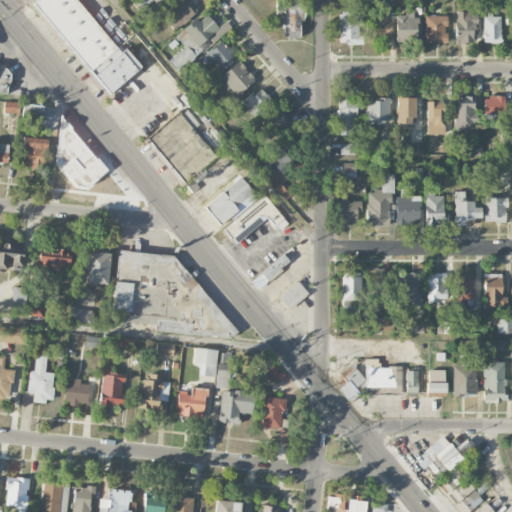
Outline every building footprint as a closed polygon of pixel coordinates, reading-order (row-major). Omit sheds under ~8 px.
[(35,0),(32,3),(107,96),(142,69),(124,47),(119,51),(77,0),(35,0)] [(137,0),(145,10),(157,0),(137,0)] [(175,31),(196,11),(186,0),(176,0),(161,15),(175,31)] [(302,38),(301,0),(275,0),(275,16),(282,16),(282,39),(302,38)] [(390,11),(380,11),(380,20),(366,21),(366,42),(377,42),(376,38),(391,38),(390,11)] [(175,38),(193,58),(214,40),(215,42),(231,28),(225,21),(218,28),(204,12),(175,38)] [(456,44),(476,44),(475,12),(455,13),(456,44)] [(338,44),(362,44),(362,35),(360,35),(361,13),(339,13),(338,44)] [(395,14),(396,43),(417,42),(416,14),(395,14)] [(483,43),(501,43),(501,17),(491,17),(491,15),(482,15),(483,43)] [(424,43),(446,43),(446,16),(425,16),(424,43)] [(152,33),(156,23),(146,20),(142,29),(152,33)] [(208,66),(212,61),(220,69),(235,55),(221,40),(201,59),(208,66)] [(234,96),(255,82),(241,61),(220,75),(234,96)] [(5,69),(0,68),(0,93),(6,94),(8,82),(9,82),(10,74),(5,69)] [(242,103),(255,119),(274,103),(260,87),(242,103)] [(454,131),(476,131),(476,96),(454,97),(454,131)] [(504,97),(484,96),(484,121),(504,122),(504,97)] [(396,126),(414,126),(414,98),(396,98),(396,126)] [(361,100),(338,99),(337,135),(349,135),(349,125),(354,125),(355,109),(361,110),(361,100)] [(365,100),(366,123),(389,122),(389,100),(365,100)] [(4,102),(3,113),(19,115),(20,104),(4,102)] [(427,135),(445,135),(444,102),(426,102),(427,135)] [(24,105),(22,116),(37,117),(36,128),(56,131),(58,112),(56,109),(24,105)] [(254,124),(266,141),(290,125),(278,107),(254,124)] [(215,158),(180,112),(146,138),(181,184),(215,158)] [(71,130),(68,135),(74,142),(73,143),(91,165),(83,171),(73,159),(62,169),(75,186),(88,188),(107,171),(71,130)] [(47,141),(22,138),(21,147),(24,148),(22,166),(44,169),(47,141)] [(423,142),(408,142),(408,154),(423,155),(423,142)] [(358,143),(339,143),(339,155),(358,155),(358,143)] [(262,157),(278,175),(293,162),(277,144),(262,157)] [(0,161),(7,163),(8,154),(0,153),(0,161)] [(356,163),(343,164),(344,178),(356,178),(356,163)] [(391,174),(381,174),(381,192),(364,192),(365,228),(391,227),(391,174)] [(204,208),(220,228),(256,197),(240,178),(204,208)] [(275,188),(285,200),(295,192),(285,180),(275,188)] [(395,225),(420,224),(420,197),(412,197),(412,194),(395,195),(395,225)] [(222,230),(230,240),(263,213),(277,230),(286,223),(264,196),(222,230)] [(443,196),(425,196),(424,224),(447,225),(448,211),(442,211),(443,196)] [(506,198),(484,198),(484,223),(506,222),(506,198)] [(357,223),(358,200),(337,200),(337,222),(357,223)] [(473,202),(454,201),(453,226),(473,226),(473,218),(480,218),(480,208),(473,208),(473,202)] [(24,250),(11,249),(0,247),(0,268),(6,269),(7,258),(10,258),(12,258),(11,266),(22,267),(24,250)] [(70,251),(38,248),(36,270),(51,272),(52,268),(58,269),(58,275),(68,276),(70,251)] [(173,256),(117,250),(109,327),(230,340),(239,332),(173,256)] [(87,252),(110,255),(106,287),(84,284),(87,252)] [(282,255),(260,273),(266,281),(288,263),(282,255)] [(421,306),(421,284),(418,284),(418,273),(405,273),(405,278),(396,278),(396,305),(421,306)] [(358,323),(360,274),(342,274),(341,323),(358,323)] [(446,301),(445,274),(426,274),(426,302),(446,301)] [(454,274),(455,311),(466,311),(465,299),(474,299),(473,274),(454,274)] [(501,298),(501,274),(483,274),(484,308),(506,308),(506,297),(501,298)] [(362,295),(372,294),(372,299),(383,298),(382,275),(361,276),(362,295)] [(298,282),(279,298),(289,310),(308,294),(298,282)] [(26,287),(12,286),(11,308),(25,309),(26,287)] [(27,304),(25,315),(41,318),(43,307),(27,304)] [(70,309),(68,320),(94,324),(96,313),(70,309)] [(363,333),(391,334),(392,317),(363,317),(363,333)] [(496,334),(510,334),(510,320),(497,319),(496,334)] [(0,342),(22,343),(23,328),(0,326),(0,342)] [(100,348),(101,338),(86,336),(84,347),(100,348)] [(135,352),(135,339),(117,339),(116,351),(135,352)] [(173,356),(174,345),(156,344),(155,355),(173,356)] [(198,376),(214,377),(216,350),(194,348),(194,364),(199,364),(198,376)] [(46,356),(35,355),(34,371),(28,371),(27,393),(33,394),(32,401),(52,402),(54,373),(45,373),(46,356)] [(0,397),(10,398),(11,370),(3,370),(4,357),(0,356),(0,397)] [(365,360),(365,381),(365,389),(365,395),(400,395),(400,368),(388,368),(388,369),(379,369),(379,365),(377,365),(377,360),(365,360)] [(287,374),(276,363),(263,374),(274,386),(287,374)] [(504,363),(483,363),(483,402),(504,402),(504,363)] [(475,395),(476,366),(452,365),(452,395),(475,395)] [(355,369),(344,378),(347,382),(338,389),(350,403),(365,389),(365,381),(355,369)] [(230,371),(216,370),(215,388),(229,389),(230,371)] [(444,370),(428,371),(428,383),(426,383),(427,397),(446,397),(445,383),(444,383),(444,370)] [(417,371),(406,371),(406,398),(417,398),(417,371)] [(101,374),(100,405),(122,405),(123,375),(101,374)] [(161,377),(141,376),(139,411),(161,412),(161,401),(168,401),(169,383),(161,382),(161,377)] [(89,383),(66,381),(64,403),(87,405),(89,383)] [(178,392),(175,415),(202,418),(205,389),(191,387),(190,393),(178,392)] [(252,413),(253,392),(220,391),(218,423),(240,424),(240,413),(252,413)] [(260,427),(280,428),(281,398),(261,397),(260,427)] [(441,436),(428,448),(436,457),(430,463),(436,470),(432,474),(438,481),(475,448),(469,441),(467,443),(465,441),(454,451),(441,436)] [(462,481),(454,471),(437,484),(445,494),(462,481)] [(28,478),(6,478),(5,507),(14,507),(14,511),(27,511),(28,478)] [(465,511),(481,503),(468,480),(447,492),(458,511),(465,511)] [(39,511),(66,511),(68,484),(41,483),(39,511)] [(73,486),(71,511),(90,511),(92,487),(73,486)] [(129,511),(130,492),(107,491),(107,499),(99,499),(98,511),(129,511)] [(163,511),(164,495),(144,494),(143,511),(163,511)] [(364,511),(366,501),(349,499),(350,495),(338,494),(337,499),(328,498),(326,511),(364,511)] [(386,511),(388,506),(373,503),(371,511),(386,511)]
